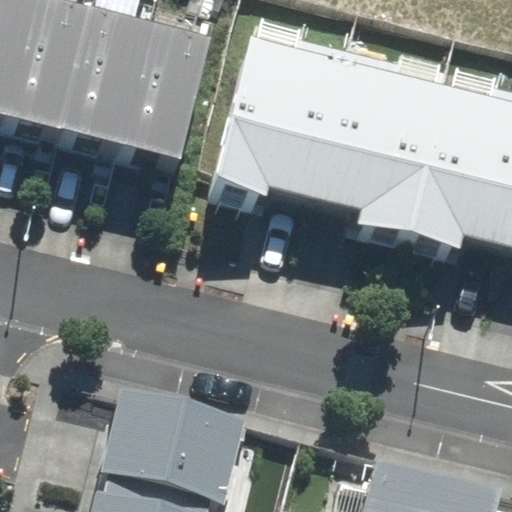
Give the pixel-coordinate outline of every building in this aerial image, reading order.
[(0,0),(0,152),(2,152),(38,8),(4,0),(0,0)] [(2,152),(61,167),(97,23),(38,8),(2,152)] [(61,167),(120,182),(156,37),(97,23),(61,167)] [(120,182),(179,197),(215,52),(156,37),(120,182)] [(273,209),(312,218),(349,64),(252,41),(212,206),(270,220),(273,209)] [(409,255),(447,88),(349,64),(312,218),(338,225),(364,231),(360,245),(409,255)] [(466,256),(507,266),(511,243),(511,104),(447,88),(409,255),(463,270),(466,256)] [(221,511),(237,450),(117,419),(93,511),(221,511)] [(499,511),(374,483),(367,511),(499,511)]
